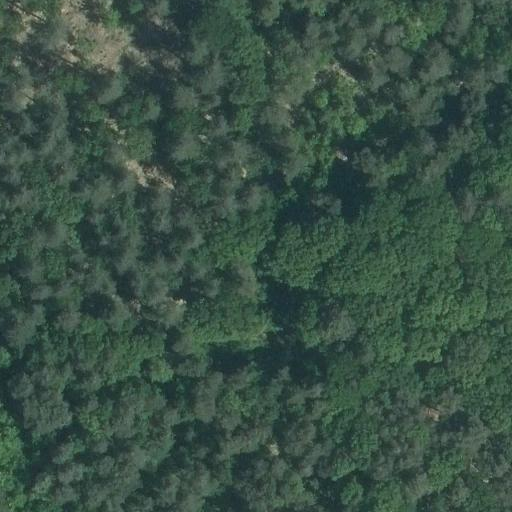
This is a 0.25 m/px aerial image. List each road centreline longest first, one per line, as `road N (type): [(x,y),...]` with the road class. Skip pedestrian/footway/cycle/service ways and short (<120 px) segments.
road 1 (track): [(298,283),(280,296),(206,316),(0,359)]
road 2 (track): [(298,283),(206,0)]
road 3 (track): [(511,242),(354,285),(298,283)]
